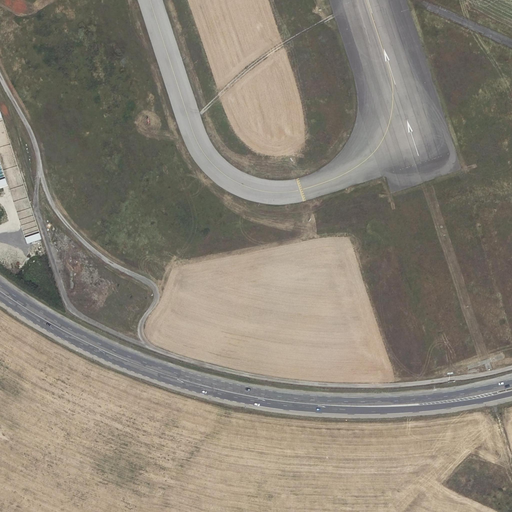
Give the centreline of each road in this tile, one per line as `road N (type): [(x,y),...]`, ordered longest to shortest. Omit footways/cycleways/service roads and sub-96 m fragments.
road 1 (primary): [(0,290),(140,366),(312,404)]
road 2 (primary): [(511,383),(422,399),(312,404)]
road 3 (primary): [(312,404),(422,408),(511,393)]
